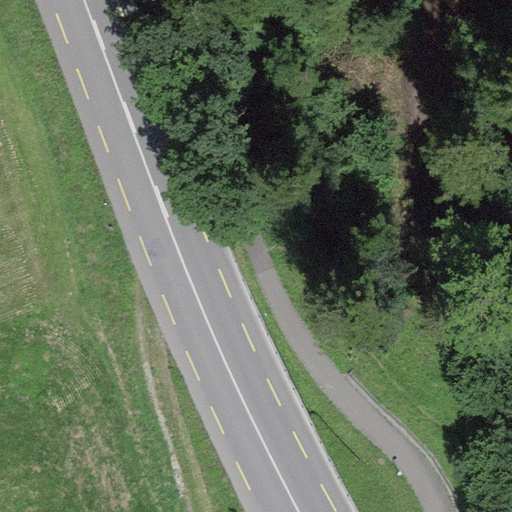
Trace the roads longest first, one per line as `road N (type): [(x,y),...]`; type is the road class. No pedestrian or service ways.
road 1 (primary): [(84,0),(211,331),(299,511)]
road 2 (track): [(449,0),(458,171),(469,256),(489,311),(491,363)]
